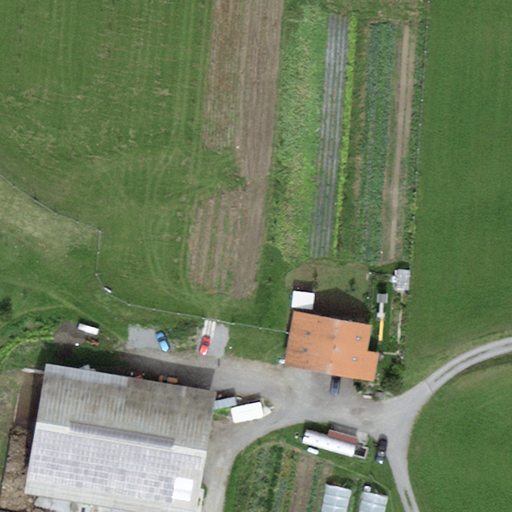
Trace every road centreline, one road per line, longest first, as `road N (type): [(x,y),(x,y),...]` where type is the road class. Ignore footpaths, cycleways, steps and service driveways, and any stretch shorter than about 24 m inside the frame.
road 1 (track): [(415,511),(398,431),(436,381),(470,356),(511,346)]
road 2 (track): [(398,431),(272,401)]
